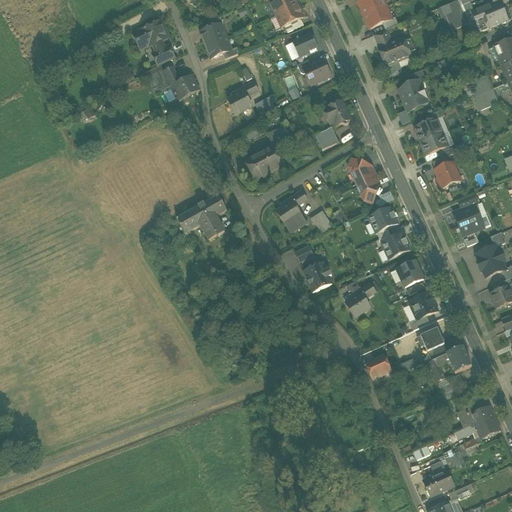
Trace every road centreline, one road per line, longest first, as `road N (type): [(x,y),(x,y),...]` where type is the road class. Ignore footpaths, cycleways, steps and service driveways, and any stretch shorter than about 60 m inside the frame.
road 1 (track): [(0,484),(349,346)]
road 2 (residential): [(421,511),(349,346),(306,305),(245,210)]
road 3 (secondary): [(511,426),(379,134)]
road 4 (residential): [(245,210),(206,124),(203,87),(178,17),(163,0)]
road 5 (residential): [(379,134),(245,210)]
road 6 (secondary): [(379,134),(317,0)]
